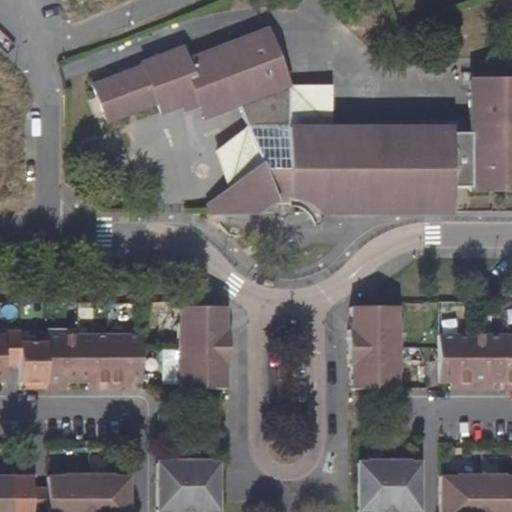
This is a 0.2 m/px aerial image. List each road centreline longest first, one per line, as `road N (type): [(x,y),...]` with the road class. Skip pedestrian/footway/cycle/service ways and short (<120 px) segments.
road 1 (residential): [(252,299),(256,442),(267,469),(289,477),(313,460),(314,298)]
road 2 (residential): [(252,299),(161,236),(0,238)]
road 3 (residential): [(140,511),(139,426),(130,411),(0,410)]
road 4 (residential): [(511,237),(412,238),(314,298)]
road 5 (residential): [(511,407),(428,408),(429,511)]
